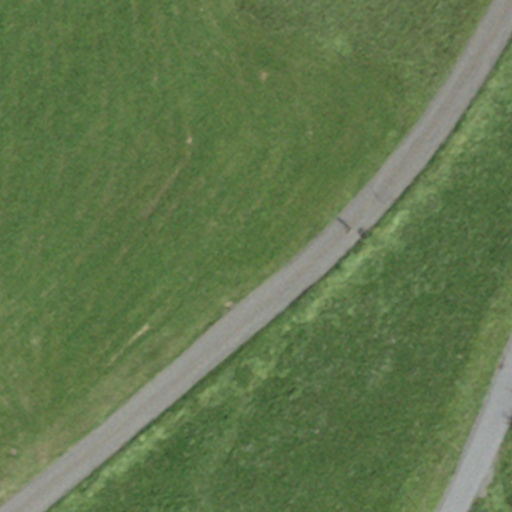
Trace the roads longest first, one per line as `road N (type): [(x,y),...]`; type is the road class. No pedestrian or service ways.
road 1 (unclassified): [(24,511),(325,259),(439,123),(511,3)]
road 2 (unclassified): [(511,367),(446,511)]
